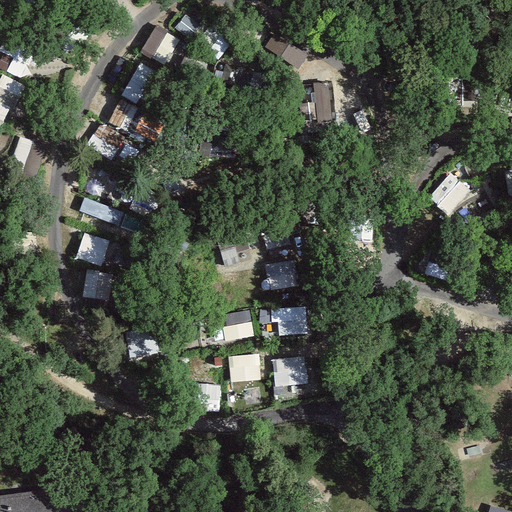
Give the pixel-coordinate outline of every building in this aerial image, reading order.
[(163,59),(176,34),(153,22),(139,46),(163,59)] [(272,29),(262,44),(294,65),(304,50),(272,29)] [(134,69),(119,89),(133,99),(148,78),(134,69)] [(0,73),(0,115),(5,118),(21,79),(1,71),(0,73)] [(329,80),(297,81),(299,125),(330,124),(329,80)] [(126,127),(135,101),(117,95),(108,121),(126,127)] [(14,167),(38,171),(44,140),(20,136),(14,167)] [(428,190),(444,209),(469,189),(453,170),(428,190)] [(86,197),(82,209),(119,220),(123,208),(86,197)] [(103,263),(111,238),(86,230),(78,255),(103,263)] [(267,264),(276,289),(297,282),(288,257),(267,264)] [(105,297),(109,271),(89,269),(85,294),(105,297)] [(309,331),(309,305),(270,306),(270,332),(309,331)] [(254,336),(254,311),(227,311),(227,336),(254,336)] [(261,352),(232,354),(233,379),(262,377),(261,352)] [(308,355),(276,355),(277,392),(309,391),(308,355)] [(46,511),(44,489),(0,493),(0,511),(46,511)]
